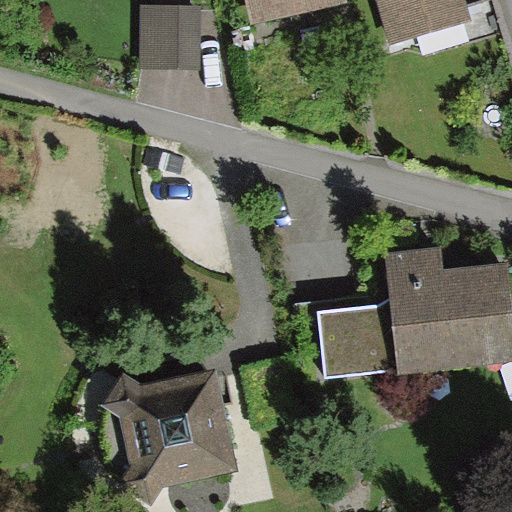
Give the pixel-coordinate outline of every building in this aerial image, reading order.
[(242,0),(250,33),(350,10),(347,0),(242,0)] [(375,0),(390,51),(473,27),(464,0),(375,0)] [(203,11),(141,10),(140,72),(202,73),(203,11)] [(397,378),(399,386),(511,373),(511,300),(509,272),(445,279),(442,255),(386,261),(390,304),(380,310),(296,318),(303,387),(397,378)] [(284,364),(242,373),(256,432),(297,422),(284,364)] [(157,511),(167,499),(239,483),(219,381),(147,399),(124,387),(105,418),(121,428),(131,479),(120,497),(144,511),(157,511)]
